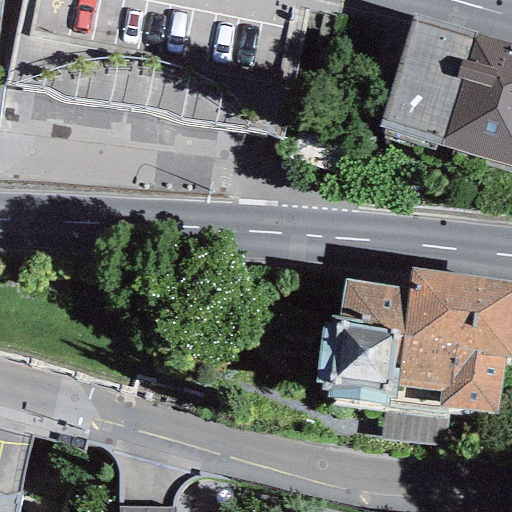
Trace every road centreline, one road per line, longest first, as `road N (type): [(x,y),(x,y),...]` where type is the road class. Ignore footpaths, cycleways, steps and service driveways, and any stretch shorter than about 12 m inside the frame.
road 1 (residential): [(0,388),(342,482),(511,496)]
road 2 (residential): [(0,153),(265,185),(379,208),(408,243)]
road 3 (secondary): [(0,221),(408,243)]
